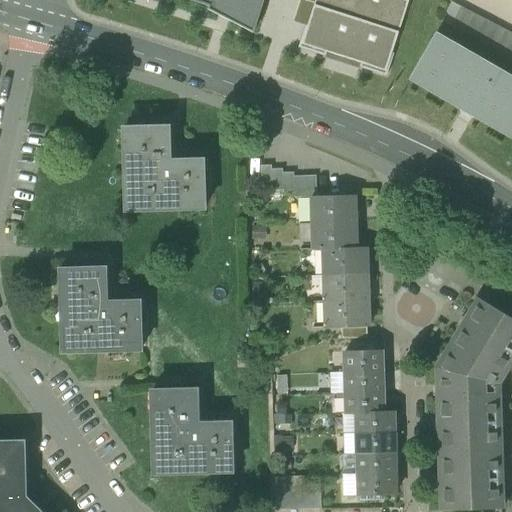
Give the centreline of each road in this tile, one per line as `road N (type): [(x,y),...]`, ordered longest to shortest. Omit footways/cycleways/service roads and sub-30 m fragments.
road 1 (tertiary): [(511,210),(447,171),(199,70),(42,23)]
road 2 (residential): [(0,358),(123,511)]
road 3 (residential): [(417,511),(409,332)]
road 4 (residential): [(42,23),(0,180)]
road 5 (residential): [(409,332),(389,311),(383,186)]
